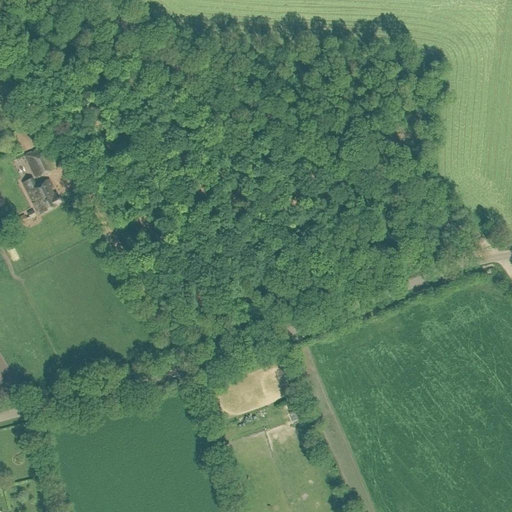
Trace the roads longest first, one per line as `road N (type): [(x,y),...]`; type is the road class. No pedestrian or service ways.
road 1 (track): [(96,0),(143,43),(480,242)]
road 2 (unclassified): [(108,390),(190,370),(447,270),(511,253)]
road 3 (track): [(190,370),(29,101)]
